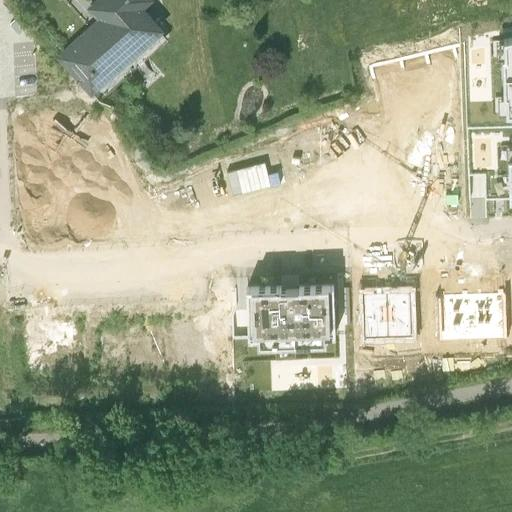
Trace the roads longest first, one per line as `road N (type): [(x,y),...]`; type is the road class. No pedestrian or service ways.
road 1 (residential): [(511,227),(458,240),(242,250),(183,271),(22,271),(0,249)]
road 2 (track): [(511,425),(296,462)]
